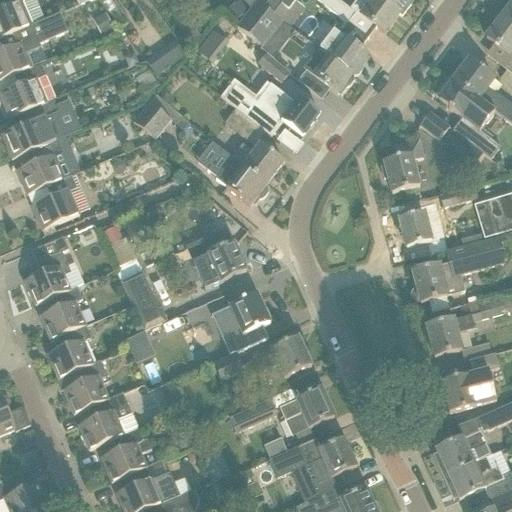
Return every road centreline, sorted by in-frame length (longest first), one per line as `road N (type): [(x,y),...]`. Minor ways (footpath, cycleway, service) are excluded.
road 1 (residential): [(419,511),(358,387),(300,236),(304,202),(330,157),(457,0)]
road 2 (residential): [(71,511),(13,367),(0,358)]
